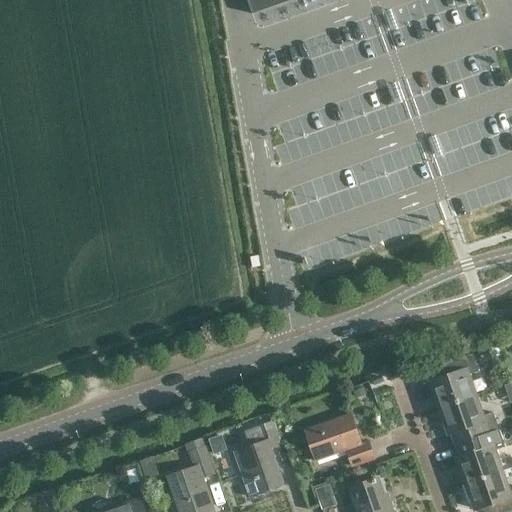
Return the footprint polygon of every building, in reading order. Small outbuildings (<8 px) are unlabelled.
[(246,0),(250,8),(273,0),(246,0)] [(430,382),(439,408),(477,395),(469,374),(479,371),(472,353),(440,364),(445,377),(430,382)] [(466,440),(499,429),(493,412),(484,415),(477,395),(439,408),(448,434),(463,429),(466,440)] [(352,466),(375,458),(369,441),(362,444),(351,413),(305,429),(316,460),(347,449),(352,466)] [(255,480),(260,493),(285,485),(270,443),(279,439),(273,421),(244,431),(250,446),(235,452),(245,483),(255,480)] [(455,457),(465,483),(503,470),(495,449),(505,446),(499,429),(466,440),(471,451),(455,457)] [(203,477),(214,473),(205,446),(189,452),(194,467),(168,476),(179,511),(206,511),(211,511),(203,487),(206,486),(203,477)] [(511,489),(510,490),(503,470),(465,483),(474,511),(489,505),(491,511),(503,511),(504,511),(511,509),(511,489)] [(394,511),(391,501),(386,502),(378,478),(351,488),(359,511),(394,511)] [(328,484),(315,489),(322,508),(335,504),(328,484)] [(144,511),(140,498),(100,511),(144,511)]
